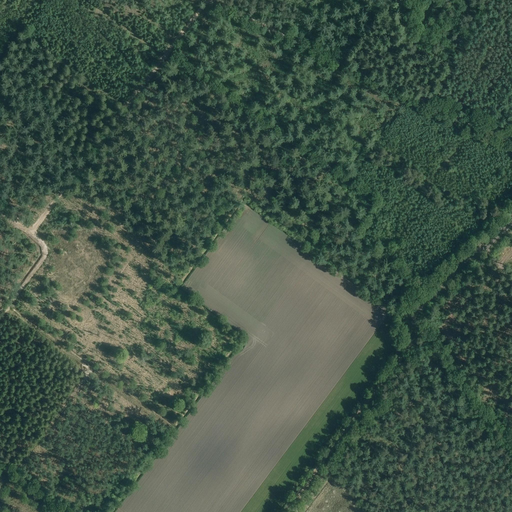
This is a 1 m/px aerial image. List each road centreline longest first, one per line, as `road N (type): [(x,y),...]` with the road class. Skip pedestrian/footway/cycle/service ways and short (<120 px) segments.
road 1 (track): [(204,0),(511,142)]
road 2 (track): [(10,474),(87,368),(1,308)]
road 3 (track): [(28,233),(162,53)]
road 4 (track): [(285,511),(415,339)]
